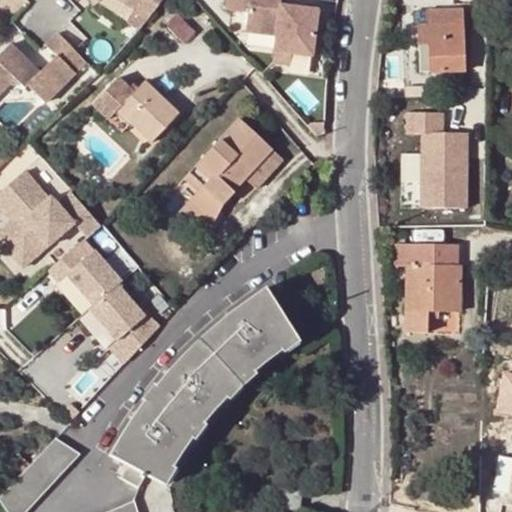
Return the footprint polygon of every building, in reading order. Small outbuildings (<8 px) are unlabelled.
[(114,0),(130,9),(128,12),(143,21),(160,0),(88,0),(95,4),(97,0),(114,0)] [(279,0),(224,0),(223,9),(246,13),(244,33),(275,37),(271,64),(287,67),(289,55),(310,57),(315,12),(278,7),(279,0)] [(429,44),(430,73),(464,72),(462,11),(427,12),(427,26),(418,26),(418,45),(429,44)] [(173,14),(162,25),(181,44),(192,32),(173,14)] [(25,87),(43,105),(85,62),(58,35),(45,48),(54,57),(39,73),(10,46),(0,55),(0,92),(7,85),(19,86),(23,89),(25,87)] [(420,74),(430,73),(429,44),(418,45),(420,74)] [(150,144),(178,115),(144,82),(133,93),(118,78),(92,105),(107,120),(117,111),(130,124),(150,144)] [(117,111),(107,120),(121,133),(130,124),(117,111)] [(428,210),(472,209),(472,134),(447,134),(447,114),(412,115),(412,136),(427,136),(428,210)] [(234,191),(231,189),(241,179),(268,151),(235,120),(196,161),(211,174),(200,186),(176,211),(203,236),(217,209),(234,191)] [(241,179),(252,190),(279,161),(268,151),(241,179)] [(211,174),(196,161),(186,172),(200,186),(211,174)] [(73,225),(86,240),(101,228),(71,194),(57,206),(50,198),(48,200),(24,173),(0,193),(0,198),(13,213),(21,214),(26,220),(0,242),(0,244),(22,270),(73,225)] [(0,209),(11,223),(0,232),(0,242),(26,220),(21,214),(13,213),(0,198),(0,209)] [(426,334),(426,312),(462,313),(461,266),(459,266),(458,246),(395,247),(396,267),(405,267),(405,334),(426,334)] [(72,252),(48,273),(58,284),(66,277),(82,263),(72,252)] [(82,263),(66,277),(93,309),(117,288),(121,284),(93,253),(82,263)] [(93,309),(89,312),(116,343),(124,337),(144,319),(117,288),(93,309)] [(140,492),(148,477),(163,485),(171,472),(180,458),(189,444),(213,415),(229,398),(246,381),(265,364),(295,340),(262,289),(233,312),(226,317),(207,335),(188,353),(170,371),(143,404),(123,432),(109,457),(128,467),(120,482),(140,492)] [(144,319),(124,337),(138,351),(157,331),(146,318),(144,319)] [(55,440),(31,466),(0,498),(0,503),(6,511),(27,511),(78,456),(55,440)] [(0,498),(31,466),(19,455),(0,475),(0,498)] [(415,482),(412,497),(440,504),(444,489),(415,482)] [(280,490),(278,506),(301,509),(303,494),(280,490)] [(137,511),(133,501),(108,511),(137,511)]
